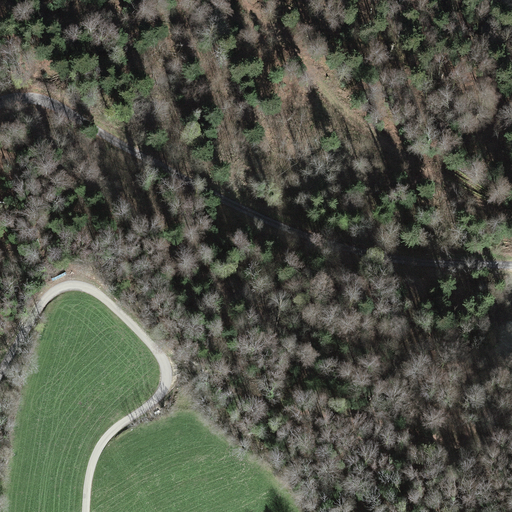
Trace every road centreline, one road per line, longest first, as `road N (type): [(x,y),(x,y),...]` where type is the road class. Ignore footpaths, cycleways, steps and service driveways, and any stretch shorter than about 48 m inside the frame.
road 1 (unclassified): [(511,264),(400,261),(340,250),(224,199),(55,100),(18,97),(0,105)]
road 2 (unclassified): [(0,372),(44,299),(68,286),(99,293),(159,352),(161,394),(100,447),(86,511)]
road 3 (track): [(511,211),(287,73),(220,0)]
